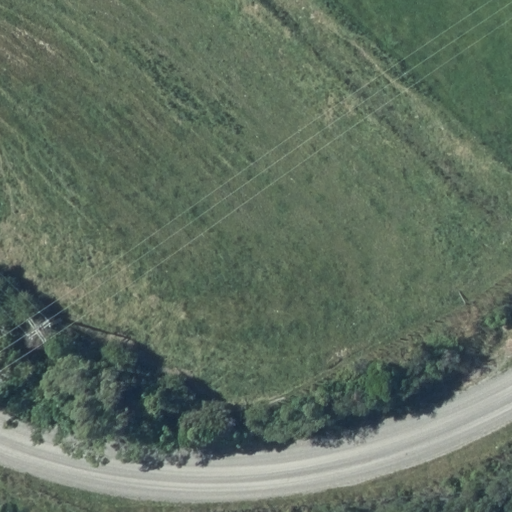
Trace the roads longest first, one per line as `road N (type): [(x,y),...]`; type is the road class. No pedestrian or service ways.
road 1 (unclassified): [(191,511),(362,486),(511,422)]
road 2 (unclassified): [(0,476),(37,492),(181,511)]
